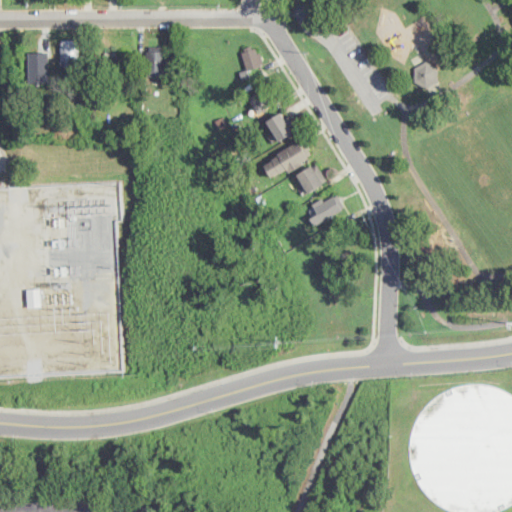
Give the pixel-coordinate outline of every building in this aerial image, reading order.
[(82,41),(81,68),(62,67),(63,40),(82,41)] [(253,45),(254,49),(257,48),(259,54),(262,53),(266,65),(249,70),(244,52),(246,52),(245,48),(253,45)] [(166,47),(166,51),(167,51),(167,76),(147,76),(147,51),(151,51),(151,47),(166,47)] [(118,53),(118,56),(131,56),(131,84),(119,85),(119,78),(105,78),(105,53),(118,53)] [(51,83),(31,84),(30,56),(50,56),(51,83)] [(428,89),(416,82),(416,68),(428,61),(440,68),(440,82),(428,89)] [(250,77),(243,79),(241,71),(248,69),(250,77)] [(255,88),(248,91),(246,87),(253,83),(255,88)] [(265,112),(261,114),(251,99),(268,88),(278,103),(265,112)] [(117,95),(117,104),(109,104),(109,95),(117,95)] [(294,131),(275,143),(267,129),(289,115),(294,123),(290,125),(294,131)] [(232,133),(224,137),(217,121),(225,118),(232,133)] [(307,143),(308,143),(311,148),(310,148),(313,153),(309,155),(310,157),(303,162),(304,163),(291,171),(289,168),(282,172),(281,170),(273,176),(266,164),(274,159),(274,157),(280,153),(279,152),(300,139),(300,141),(304,138),(307,143)] [(253,158),(247,161),(242,153),(248,150),(253,158)] [(328,184),(310,196),(301,183),(322,169),(325,175),(323,176),(328,184)] [(338,194),(346,209),(324,222),(314,205),(325,199),(326,201),(338,194)] [(332,237),(321,243),(316,234),(327,228),(332,237)] [(281,257),(278,260),(273,255),(279,249),(284,254),(281,257)] [(43,307),(29,307),(29,289),(43,288),(43,307)] [(427,405),(437,396),(448,389),(461,385),(475,383),(489,384),(502,388),(511,393),(511,502),(503,508),(492,511),(459,511),(450,509),(438,502),(428,493),(419,482),(414,470),(411,456),(410,442),(413,429),(419,416),(427,405)]
